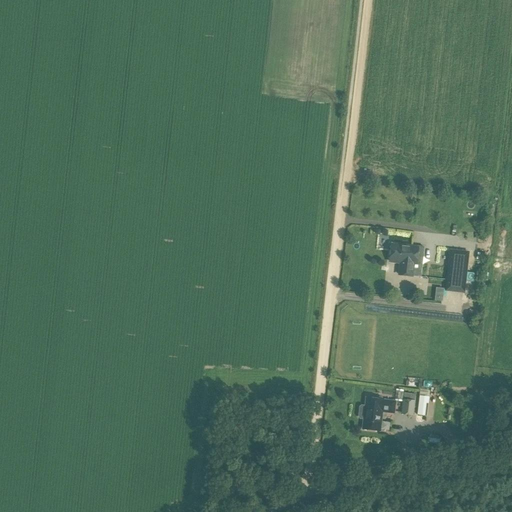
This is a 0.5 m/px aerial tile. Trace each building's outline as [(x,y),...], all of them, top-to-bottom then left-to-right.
[(391,245),(389,262),(402,263),(401,267),(400,267),(399,275),(412,276),(413,264),(415,265),(417,247),(391,245)] [(449,258),(450,246),(435,246),(434,257),(449,258)] [(451,252),(447,290),(463,292),(467,254),(451,252)] [(421,287),(432,289),(434,270),(424,268),(421,287)] [(360,408),(359,417),(360,419),(364,419),(363,429),(380,431),(382,412),(394,413),(395,402),(366,398),(365,407),(362,407),(360,408)] [(403,400),(402,414),(413,416),(414,402),(403,400)]
